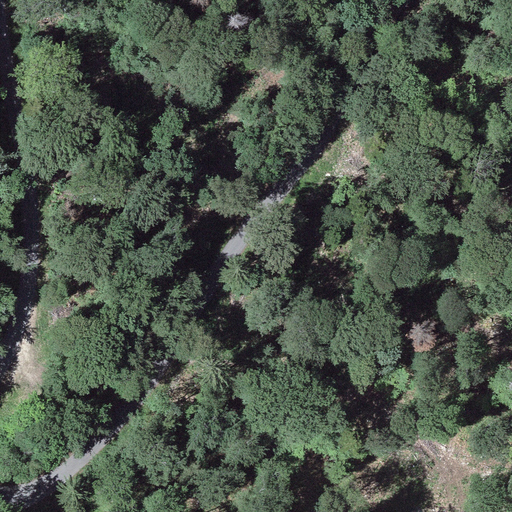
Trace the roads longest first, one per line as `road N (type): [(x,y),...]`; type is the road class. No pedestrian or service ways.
road 1 (track): [(0,500),(51,482),(122,416),(248,229),(311,153),(374,32),(402,0)]
road 2 (track): [(0,17),(32,242),(21,317),(0,365)]
